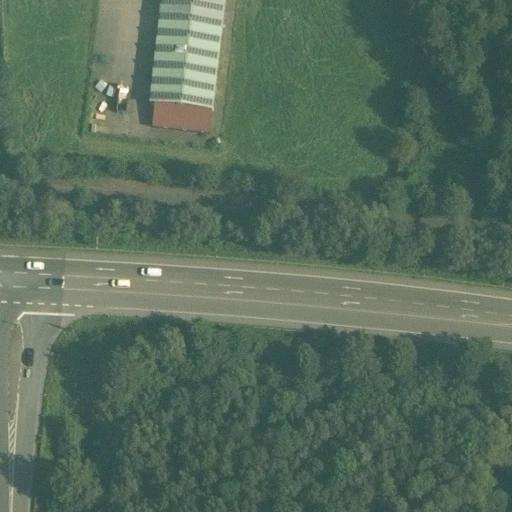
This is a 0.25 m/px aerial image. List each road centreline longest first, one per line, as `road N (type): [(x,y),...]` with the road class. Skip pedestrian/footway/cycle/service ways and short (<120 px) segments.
road 1 (unclassified): [(511,229),(281,203),(0,188)]
road 2 (primary): [(511,326),(18,287)]
road 3 (secondary): [(11,455),(18,287)]
